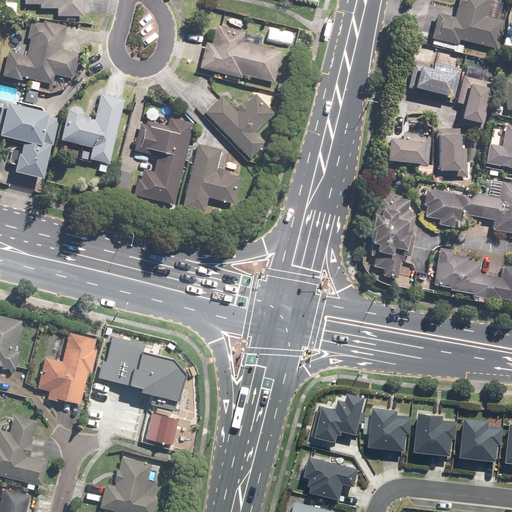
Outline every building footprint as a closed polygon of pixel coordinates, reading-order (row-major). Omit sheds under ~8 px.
[(22,0),(22,3),(38,3),(38,8),(56,8),(56,16),(81,16),(80,0),(22,0)] [(457,40),(497,49),(503,21),(484,16),(487,0),(456,0),(453,16),(435,12),(429,38),(456,45),(457,40)] [(19,76),(50,84),(52,74),(72,79),(78,54),(58,49),(64,26),(41,21),(41,24),(32,22),(23,55),(6,51),(0,76),(19,80),(19,76)] [(240,74),(272,82),(280,51),(240,41),(243,31),(214,24),(209,44),(204,42),(198,68),(239,79),(240,74)] [(412,64),(406,87),(451,98),(458,69),(432,63),(431,69),(412,64)] [(489,82),(462,75),(455,101),(461,103),(456,124),(477,129),(479,123),(489,82)] [(511,78),(500,79),(502,109),(511,107),(511,78)] [(108,165),(123,100),(98,94),(92,119),(81,116),(82,114),(79,108),(72,107),(66,110),(58,141),(91,148),(88,161),(108,165)] [(222,95),(202,113),(247,160),(265,143),(254,132),(273,114),(254,94),(236,110),(222,95)] [(58,117),(1,102),(0,105),(0,137),(18,142),(11,173),(40,180),(48,146),(50,147),(58,117)] [(130,195),(172,205),(191,123),(167,117),(165,125),(140,119),(132,151),(155,156),(151,172),(137,169),(130,195)] [(511,126),(504,124),(500,146),(486,143),(482,164),(505,168),(503,177),(511,178),(511,126)] [(458,128),(433,128),(433,177),(465,177),(464,147),(458,147),(458,128)] [(380,137),(378,161),(426,166),(429,135),(395,132),(394,138),(380,137)] [(195,144),(179,209),(203,214),(207,199),(232,205),(238,178),(225,175),(226,171),(215,168),(220,150),(195,144)] [(115,169),(110,190),(125,193),(130,172),(115,169)] [(511,184),(499,182),(496,197),(472,193),(471,197),(424,188),(420,206),(424,207),(422,217),(437,220),(436,224),(460,229),(461,224),(468,225),(470,216),(491,220),(490,229),(511,233),(511,184)] [(377,252),(374,267),(382,268),(381,274),(396,277),(399,261),(404,262),(413,215),(408,214),(409,209),(406,209),(409,198),(390,194),(388,203),(379,201),(377,215),(369,213),(366,229),(369,229),(366,242),(374,244),(372,251),(377,252)] [(437,247),(431,285),(447,287),(447,290),(470,294),(469,296),(497,300),(497,298),(511,301),(511,267),(500,265),(498,277),(477,273),(479,262),(465,259),(466,256),(451,253),(451,250),(437,247)] [(0,367),(13,371),(18,350),(13,349),(19,324),(0,319),(0,367)] [(89,373),(98,339),(66,331),(59,361),(43,357),(35,388),(47,391),(45,400),(77,408),(86,372),(89,373)] [(100,357),(96,376),(152,388),(149,400),(175,405),(184,370),(167,355),(139,349),(141,341),(109,334),(104,358),(100,357)] [(317,405),(310,436),(334,442),(336,434),(339,435),(341,430),(355,434),(364,398),(344,393),(343,400),(337,399),(334,409),(317,405)] [(396,410),(370,407),(366,446),(403,450),(405,433),(408,433),(410,416),(396,414),(396,410)] [(149,412),(143,439),(170,445),(176,419),(149,412)] [(441,415),(416,412),(411,452),(449,456),(451,438),(454,439),(456,421),(441,420),(441,415)] [(0,475),(40,485),(46,461),(27,456),(30,444),(28,444),(34,420),(12,415),(8,431),(0,429),(0,475)] [(462,417),(457,457),(495,461),(497,444),(500,445),(502,427),(487,426),(488,420),(462,417)] [(511,423),(508,423),(503,462),(511,463),(511,423)] [(357,468),(307,456),(302,476),(307,477),(305,485),(309,486),(307,492),(338,500),(342,484),(352,487),(357,468)] [(103,482),(97,507),(115,511),(151,511),(155,497),(142,494),(150,464),(118,457),(112,484),(103,482)] [(21,511),(26,494),(0,487),(0,511),(21,511)] [(339,511),(292,500),(289,511),(339,511)]
